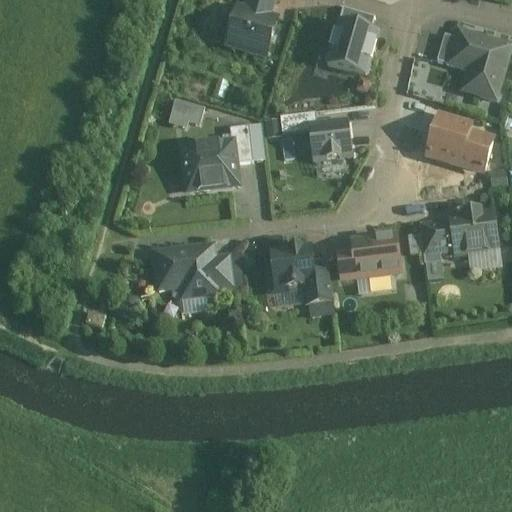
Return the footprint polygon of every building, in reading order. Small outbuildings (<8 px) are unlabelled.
[(274,4),(260,0),(250,0),(246,16),(269,23),(274,4)] [(375,21),(343,12),(339,26),(340,26),(371,35),(375,21)] [(246,16),(243,16),(234,48),(267,58),(277,26),(269,23),(246,16)] [(371,35),(340,26),(327,69),(367,80),(379,37),(371,35)] [(511,52),(511,50),(459,35),(449,69),(480,78),(474,98),(497,105),(511,52)] [(176,102),(170,127),(189,132),(190,126),(203,129),(207,110),(176,102)] [(316,117),(281,121),(283,138),(310,134),(310,130),(318,129),(316,117)] [(471,131),(439,121),(428,159),(460,168),(469,138),(471,131)] [(318,129),(310,130),(310,134),(314,166),(354,161),(349,126),(318,129)] [(261,129),(249,130),(254,166),(265,164),(261,129)] [(249,130),(230,132),(232,147),(233,147),(236,168),(254,166),(249,130)] [(469,138),(460,168),(484,175),(493,145),(469,138)] [(232,147),(184,153),(186,173),(185,173),(186,176),(187,176),(189,196),(239,190),(236,168),(233,147),(232,147)] [(506,175),(495,177),(496,191),(507,190),(506,175)] [(481,215),(464,218),(464,222),(452,223),(452,227),(456,254),(456,258),(498,253),(493,218),(481,219),(481,215)] [(452,227),(420,231),(424,259),(456,254),(452,227)] [(396,242),(354,247),(355,258),(358,282),(369,280),(370,283),(390,280),(390,278),(400,276),(396,242)] [(311,252),(273,257),(275,275),(269,275),(271,295),(305,291),(315,290),(314,279),(311,252)] [(193,253),(155,257),(159,295),(190,291),(192,303),(220,299),(220,295),(216,262),(215,254),(200,256),(200,254),(193,253)] [(355,258),(340,260),(343,283),(358,282),(355,258)] [(232,260),(216,262),(220,295),(236,293),(232,260)] [(330,277),(314,279),(315,290),(305,291),(307,310),(334,307),(330,277)] [(159,306),(180,304),(180,294),(159,296),(159,306)] [(106,321),(90,316),(86,328),(102,333),(106,321)]
